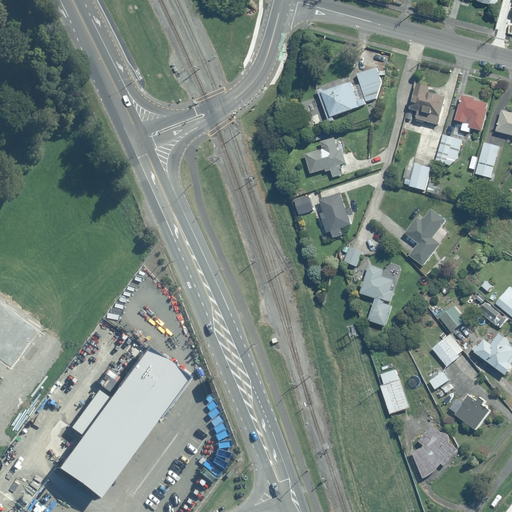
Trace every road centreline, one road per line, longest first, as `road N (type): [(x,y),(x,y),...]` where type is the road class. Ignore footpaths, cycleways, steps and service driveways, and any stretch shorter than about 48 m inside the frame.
road 1 (primary): [(141,142),(285,505)]
road 2 (secondary): [(283,0),(247,89),(141,142)]
road 3 (residential): [(374,205),(420,36)]
road 4 (primary): [(74,0),(141,142)]
road 5 (residential): [(420,36),(292,0)]
